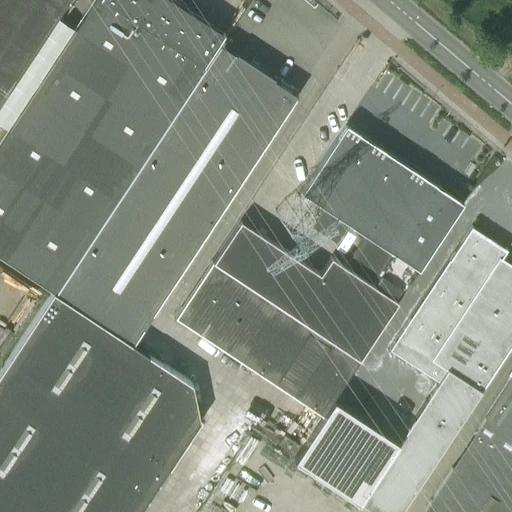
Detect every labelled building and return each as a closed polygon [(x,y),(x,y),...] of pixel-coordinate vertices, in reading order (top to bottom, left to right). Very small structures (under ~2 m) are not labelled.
[(0,0),(0,101),(66,0),(0,0)] [(91,0),(0,138),(0,254),(52,289),(132,342),(296,93),(219,42),(222,37),(166,0),(91,0)] [(325,206),(349,222),(366,233),(345,265),(370,282),(391,250),(418,268),(462,201),(345,123),(301,191),(325,206)] [(335,242),(349,222),(325,206),(311,226),(335,242)] [(212,260),(358,358),(397,299),(394,297),(373,283),(370,282),(345,265),(330,255),(319,271),(240,218),(212,260)] [(398,336),(431,357),(446,367),(481,389),(511,341),(511,265),(500,257),(505,249),(471,226),(398,336)] [(322,414),(358,358),(212,260),(174,316),(322,414)] [(380,273),(373,283),(394,297),(401,287),(380,273)] [(0,511),(137,511),(199,419),(192,382),(52,289),(0,367),(0,511)] [(376,511),(399,511),(481,389),(446,367),(435,383),(398,440),(333,397),(322,414),(294,458),(358,500),(376,511)] [(451,467),(424,508),(430,511),(511,511),(511,374),(473,433),(490,445),(468,478),(451,467)] [(299,444),(283,433),(277,442),(293,453),(299,444)] [(240,461),(260,475),(278,448),(258,435),(240,461)]
